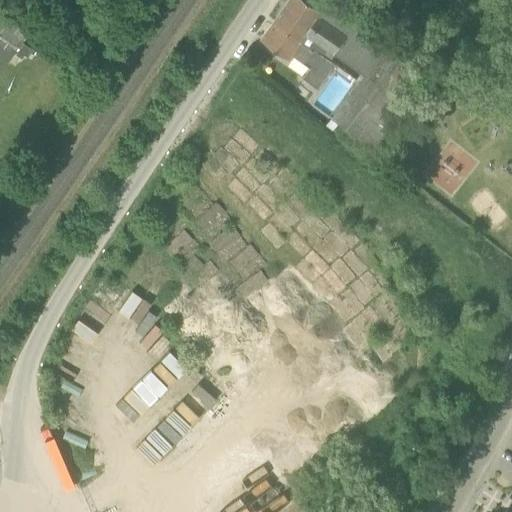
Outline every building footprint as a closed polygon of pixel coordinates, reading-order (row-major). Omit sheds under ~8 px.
[(326,5),(322,9),(308,0),(287,0),(274,20),(323,54),(328,47),(366,74),(334,119),(375,148),(428,74),(419,68),(426,57),(380,24),(371,36),(326,5)] [(34,37),(10,20),(0,35),(0,43),(16,52),(20,55),(26,47),(30,44),(34,37)] [(291,58),(294,55),(311,67),(304,77),(319,88),(336,63),(323,54),(274,20),(262,38),(291,58)] [(36,37),(31,44),(40,51),(45,43),(36,37)] [(264,71),(271,62),(260,55),(254,64),(264,71)]
